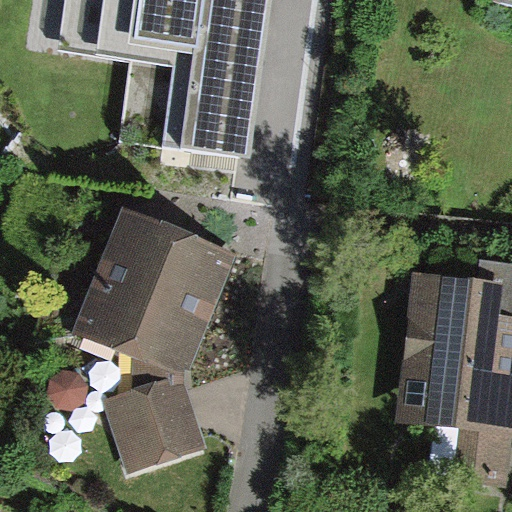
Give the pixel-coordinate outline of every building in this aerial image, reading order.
[(281,200),(311,0),(69,0),(62,47),(133,58),(120,141),(163,148),(161,164),(237,176),(234,193),(281,200)] [(235,254),(118,211),(74,331),(133,353),(184,371),(189,373),(235,254)] [(511,264),(482,262),(478,282),(504,285),(500,316),(511,317),(511,264)] [(511,429),(511,317),(500,316),(504,285),(478,282),(416,275),(401,418),(461,424),(511,429)] [(184,371),(133,353),(132,391),(171,379),(173,388),(184,386),(184,371)] [(124,476),(207,450),(184,386),(173,388),(171,379),(132,391),(100,401),(124,476)] [(511,453),(511,429),(461,424),(455,480),(509,486),(511,453)]
